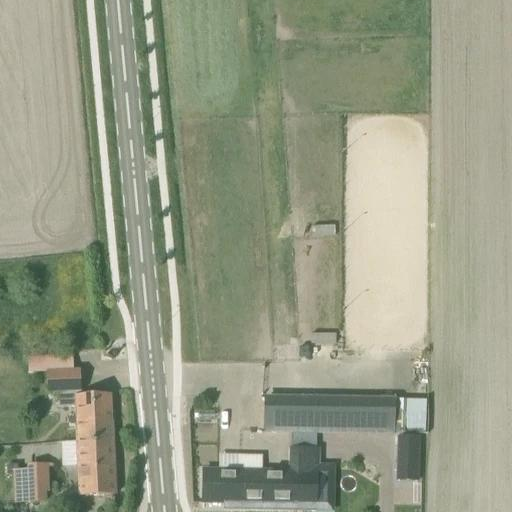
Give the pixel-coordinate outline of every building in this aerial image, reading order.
[(79,407),(81,444),(112,442),(110,395),(81,396),(81,391),(80,371),(73,371),(47,372),(47,392),(58,392),(59,408),(79,407)] [(394,401),(316,399),(265,399),(264,432),(394,434),(394,401)] [(418,438),(398,438),(398,464),(399,464),(399,461),(418,461),(418,438)] [(81,444),(82,469),(83,497),(114,496),(112,442),(81,444)] [(263,487),(262,509),(313,510),(314,450),(287,449),(287,473),(263,472),(263,487)] [(18,476),(18,480),(19,500),(34,499),(41,499),(41,493),(40,465),(27,465),(27,470),(19,470),(19,465),(7,466),(7,476),(18,476)] [(263,487),(263,472),(203,471),(202,503),(235,503),(234,509),(262,509),(263,487)]
